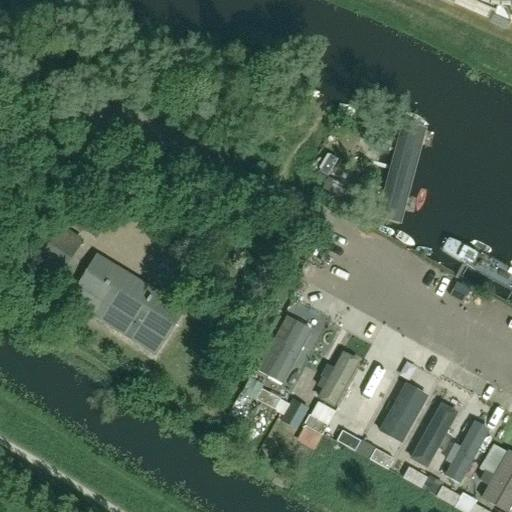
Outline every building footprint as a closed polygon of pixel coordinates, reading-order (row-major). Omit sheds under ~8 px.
[(511,0),(442,0),(504,27),(511,24),(511,0)] [(376,222),(399,146),(380,140),(357,216),(376,222)] [(318,156),(308,172),(323,181),(333,164),(318,156)] [(38,262),(44,266),(59,276),(83,241),(61,227),(38,262)] [(430,255),(500,294),(509,276),(439,238),(430,255)] [(184,311),(97,257),(68,304),(102,325),(154,358),(184,311)] [(333,374),(327,371),(312,405),(334,414),(355,365),(340,358),(333,374)] [(300,377),(303,391),(314,388),(311,375),(300,377)] [(362,439),(364,441),(392,388),(375,379),(338,449),(352,456),(362,439)] [(284,419),(289,408),(258,395),(254,407),(284,419)] [(294,445),(314,455),(327,430),(308,420),(294,445)] [(336,445),(342,428),(330,424),(324,441),(336,445)] [(445,483),(462,491),(489,437),(472,428),(445,483)] [(489,511),(511,511),(511,460),(492,450),(480,475),(493,481),(479,507),(489,511)] [(399,480),(403,466),(372,455),(368,468),(399,480)] [(420,494),(426,484),(408,474),(402,484),(420,494)] [(453,511),(455,511),(459,500),(440,493),(435,506),(453,511)]
